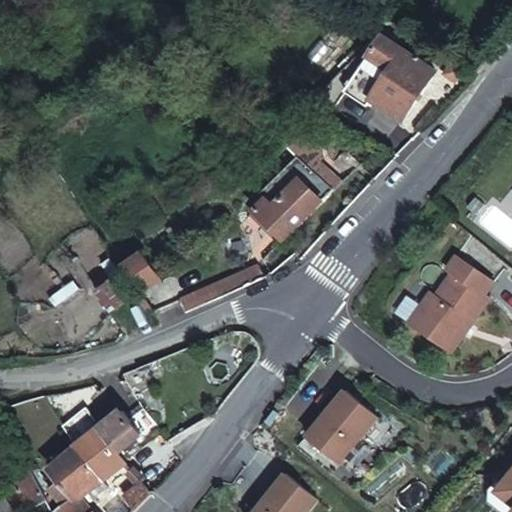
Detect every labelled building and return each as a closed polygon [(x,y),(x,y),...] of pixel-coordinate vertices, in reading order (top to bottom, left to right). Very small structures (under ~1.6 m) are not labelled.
[(385,36),(346,90),(369,107),(373,100),(403,123),(438,73),(385,36)] [(267,200),(256,211),(285,241),(333,191),(299,158),(262,196),(267,200)] [(245,161),(225,181),(236,192),(255,171),(245,161)] [(419,325),(455,351),(468,332),(466,330),(470,324),(473,327),(493,297),(489,293),(498,280),(461,254),(451,268),(457,272),(440,294),(419,325)] [(138,257),(122,271),(141,294),(157,280),(138,257)] [(257,264),(181,297),(187,311),(263,278),(257,264)] [(137,295),(122,274),(95,292),(109,314),(137,295)] [(414,321),(419,325),(440,294),(435,291),(414,321)] [(0,336),(0,354),(21,345),(14,330),(0,336)] [(349,388),(310,434),(344,462),(383,416),(349,388)] [(107,480),(126,461),(120,452),(143,433),(122,410),(101,427),(85,408),(63,425),(79,446),(107,480)] [(94,511),(85,500),(107,480),(79,446),(51,469),(78,502),(59,511),(94,511)] [(22,489),(0,502),(0,511),(29,511),(49,500),(31,462),(13,475),(22,489)] [(309,511),(321,498),(288,472),(256,511),(309,511)] [(511,511),(511,490),(505,485),(509,481),(504,476),(494,488),(493,501),(506,511),(511,511)] [(152,498),(152,497),(146,487),(128,502),(137,511),(152,498)]
